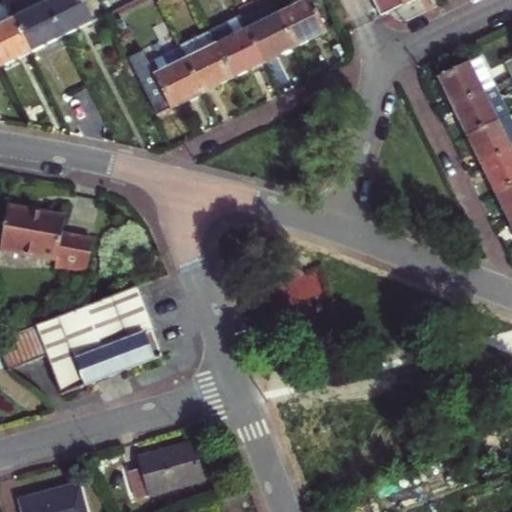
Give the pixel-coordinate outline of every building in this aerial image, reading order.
[(44,0),(48,8),(65,41),(79,34),(95,26),(82,0),(44,0)] [(158,0),(163,8),(178,0),(158,0)] [(367,0),(379,23),(418,4),(425,0),(367,0)] [(331,37),(314,5),(284,20),(300,53),(318,44),(331,37)] [(50,48),(65,41),(48,8),(19,22),(36,55),(50,48)] [(286,59),(300,53),(284,20),(279,11),(248,26),(269,68),(286,59)] [(0,31),(0,59),(5,70),(20,63),(36,55),(19,22),(0,31)] [(217,41),(238,84),(254,76),(269,68),(248,26),(217,41)] [(185,53),(207,99),(224,91),(238,84),(217,41),(216,37),(185,53)] [(156,68),(178,113),(192,107),(207,99),(185,53),(156,68)] [(447,99),(455,114),(496,94),(481,64),(439,84),(447,99)] [(511,123),(496,94),(455,114),(463,131),(469,143),(511,123)] [(477,159),(483,171),(511,157),(511,125),(511,123),(469,143),(477,159)] [(511,157),(483,171),(492,188),(497,199),(511,191),(511,157)] [(511,191),(497,199),(504,213),(511,229),(511,191)] [(60,235),(64,217),(33,211),(6,205),(0,233),(0,248),(53,259),(51,267),(83,274),(90,241),(60,235)] [(119,370),(158,357),(147,327),(134,289),(0,336),(0,359),(0,361),(5,366),(43,353),(56,392),(119,370)] [(146,468),(130,473),(138,498),(202,479),(191,443),(162,452),(143,458),(146,468)] [(78,511),(74,493),(37,503),(40,511),(78,511)] [(40,511),(37,503),(16,508),(17,511),(40,511)]
